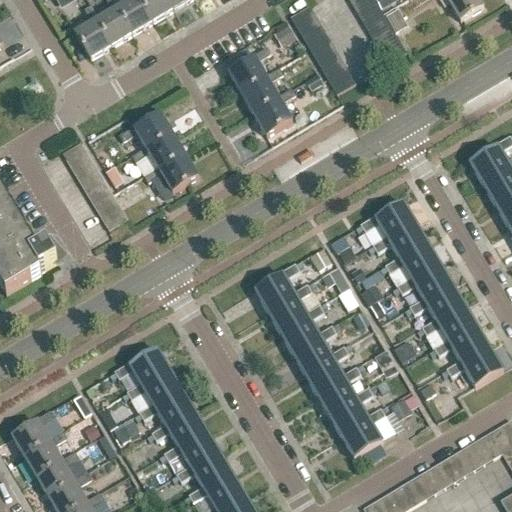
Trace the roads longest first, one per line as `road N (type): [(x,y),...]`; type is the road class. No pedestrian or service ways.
road 1 (residential): [(304,511),(162,271)]
road 2 (tertiary): [(162,271),(397,131)]
road 3 (residential): [(511,325),(397,131)]
road 4 (unclassified): [(92,276),(24,150),(85,108)]
road 5 (residential): [(334,511),(511,403)]
road 6 (tertiary): [(0,367),(162,271)]
road 7 (unclassified): [(247,183),(174,59)]
road 8 (tertiary): [(397,131),(511,63)]
road 9 (unclassified): [(85,108),(22,0)]
